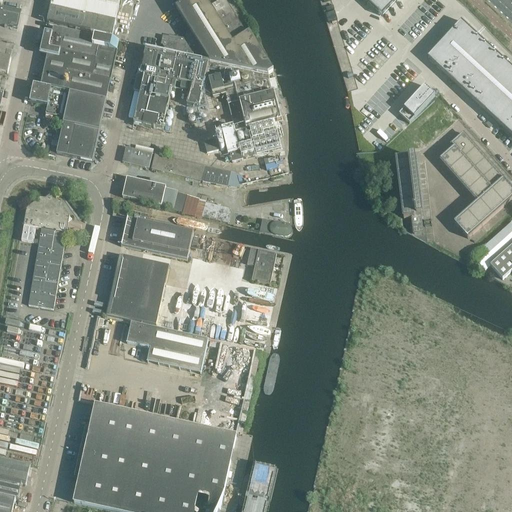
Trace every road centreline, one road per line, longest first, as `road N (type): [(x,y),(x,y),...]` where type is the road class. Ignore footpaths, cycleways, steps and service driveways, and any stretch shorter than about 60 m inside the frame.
road 1 (unclassified): [(40,511),(103,186)]
road 2 (unknown): [(94,242),(236,272),(235,319)]
road 3 (unclassified): [(2,161),(38,0)]
road 4 (unclassified): [(103,186),(137,31)]
road 5 (unknown): [(68,370),(223,400)]
road 6 (unknown): [(109,162),(231,198),(250,212)]
road 7 (unclassified): [(511,163),(412,57)]
